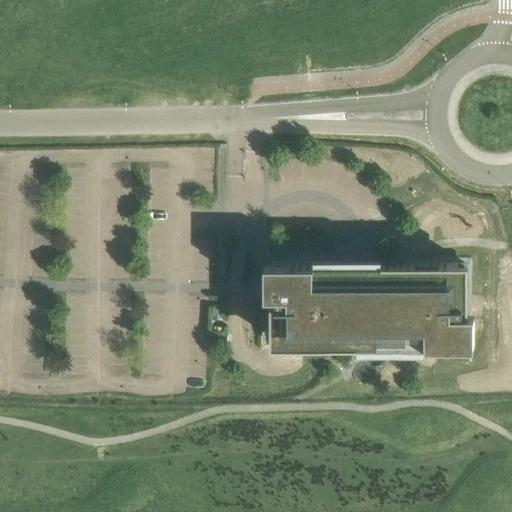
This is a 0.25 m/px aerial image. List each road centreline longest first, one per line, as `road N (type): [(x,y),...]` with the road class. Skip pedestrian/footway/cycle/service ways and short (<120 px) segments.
road 1 (unclassified): [(0,123),(286,117)]
road 2 (unclassified): [(286,117),(439,137)]
road 3 (unclassified): [(438,94),(286,117)]
